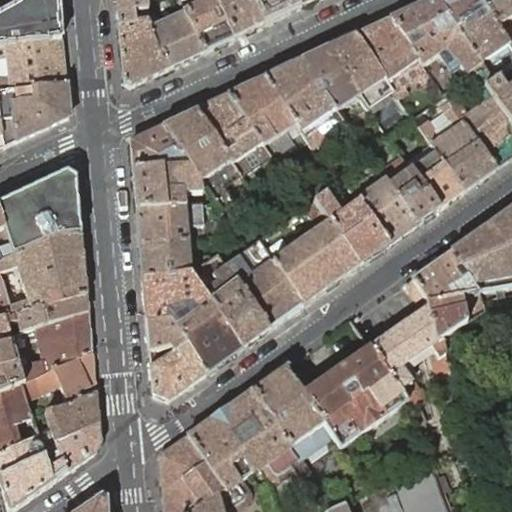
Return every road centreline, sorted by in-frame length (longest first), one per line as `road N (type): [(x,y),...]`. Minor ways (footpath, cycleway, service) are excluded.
road 1 (residential): [(511,188),(129,460)]
road 2 (tertiary): [(99,134),(129,460)]
road 3 (residential): [(99,134),(384,0)]
road 4 (tertiary): [(86,0),(99,134)]
